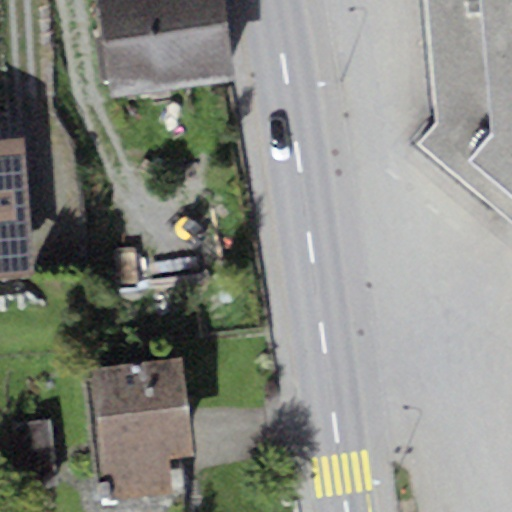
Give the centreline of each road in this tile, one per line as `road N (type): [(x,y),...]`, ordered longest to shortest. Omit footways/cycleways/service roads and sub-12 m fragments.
road 1 (primary): [(348,511),(272,0)]
road 2 (unknown): [(57,289),(21,0)]
